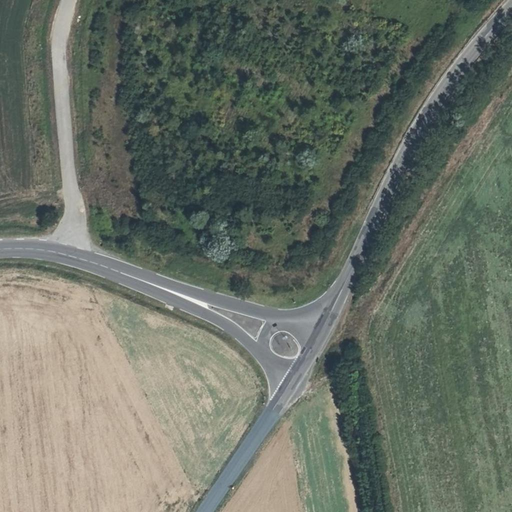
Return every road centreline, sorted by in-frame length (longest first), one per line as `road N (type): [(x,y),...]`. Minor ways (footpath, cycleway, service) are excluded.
road 1 (secondary): [(326,326),(427,118),(511,12)]
road 2 (track): [(287,390),(325,380),(478,130)]
road 3 (tertiary): [(0,251),(67,256),(202,306)]
road 4 (secondary): [(207,511),(287,390)]
